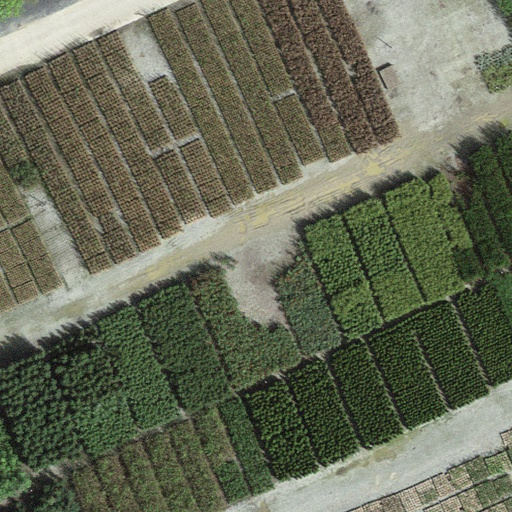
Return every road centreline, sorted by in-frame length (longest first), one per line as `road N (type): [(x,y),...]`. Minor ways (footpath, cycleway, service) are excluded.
road 1 (track): [(158,0),(0,73)]
road 2 (track): [(55,511),(0,395)]
